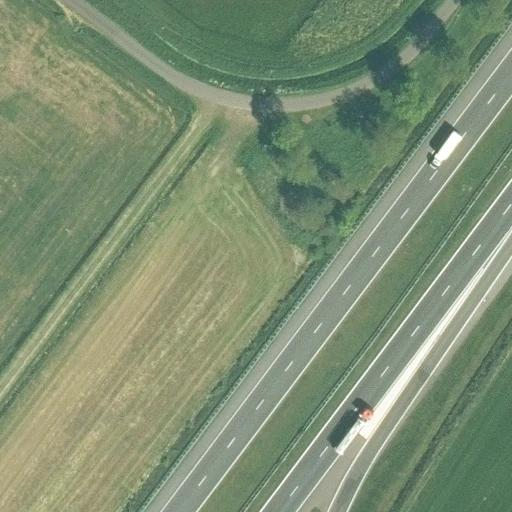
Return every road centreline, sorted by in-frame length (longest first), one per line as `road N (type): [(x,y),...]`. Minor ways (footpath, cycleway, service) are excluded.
road 1 (motorway): [(511,63),(174,511)]
road 2 (unclassified): [(73,0),(173,78),(238,99),(292,103),(366,82),(416,45),(450,0)]
road 3 (motorway): [(274,511),(509,204)]
road 4 (motorway): [(335,511),(509,204)]
